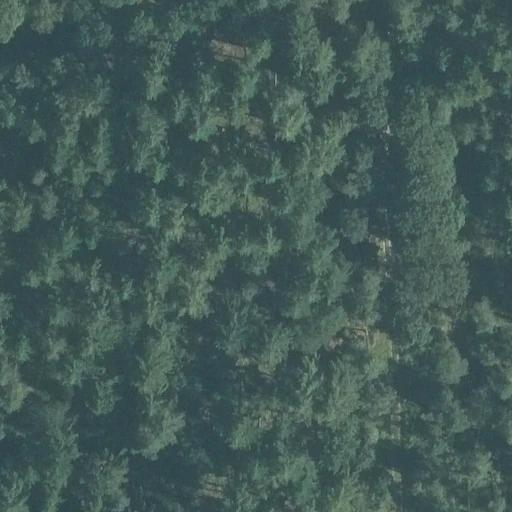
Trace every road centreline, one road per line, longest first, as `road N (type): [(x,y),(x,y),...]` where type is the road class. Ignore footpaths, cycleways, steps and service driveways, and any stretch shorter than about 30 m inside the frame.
road 1 (track): [(385,0),(397,511)]
road 2 (track): [(120,0),(0,31)]
